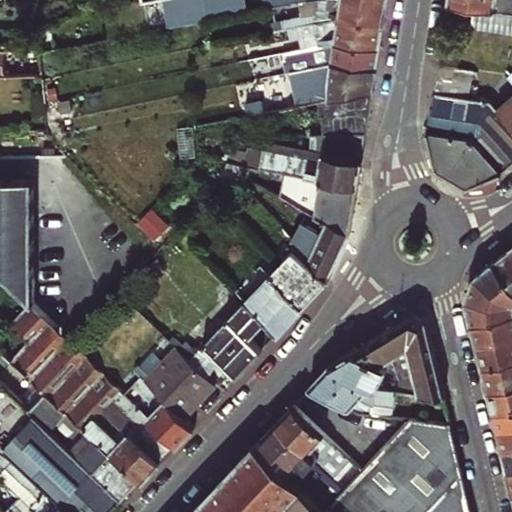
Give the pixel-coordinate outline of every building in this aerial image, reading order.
[(282,15),(284,24),(339,12),(384,20),(387,0),(314,0),(314,8),(282,15)] [(511,0),(448,0),(447,3),(511,12),(511,0)] [(511,31),(511,28),(511,12),(447,3),(445,20),(511,31)] [(339,12),(284,24),(265,29),(267,40),(299,33),(299,35),(319,31),(321,40),(335,38),(380,44),(384,20),(339,12)] [(309,50),(312,63),(333,59),(376,66),(380,44),(335,38),(321,40),(278,50),(280,58),(281,58),(286,61),(297,58),(301,52),(309,50)] [(0,49),(0,74),(4,75),(4,61),(19,62),(19,50),(0,49)] [(265,109),(314,99),(344,92),(372,89),(376,66),(333,59),(312,63),(308,64),(312,78),(290,84),(292,95),(286,96),(285,93),(262,98),(265,109)] [(435,76),(470,81),(473,66),(438,61),(435,76)] [(467,96),(470,81),(435,76),(433,90),(467,96)] [(344,92),(314,99),(322,134),(324,134),(366,132),(372,89),(344,92)] [(433,90),(426,131),(473,139),(501,171),(511,161),(511,123),(498,107),(492,101),(467,96),(433,90)] [(511,95),(498,107),(511,123),(511,95)] [(473,139),(426,131),(435,166),(468,184),(501,171),(473,139)] [(366,132),(324,134),(320,159),(262,149),(259,166),(283,170),(357,184),(366,132)] [(243,183),(246,173),(249,164),(228,160),(222,178),(243,183)] [(357,184),(283,170),(279,192),(307,208),(349,233),(357,184)] [(0,268),(34,302),(35,179),(0,178),(0,268)] [(327,278),(349,233),(307,208),(291,237),(296,243),(295,247),(297,249),(327,278)] [(327,280),(327,278),(297,249),(295,247),(281,262),(271,272),(279,280),(283,285),(286,289),(303,305),(327,280)] [(511,251),(510,249),(494,262),(511,285),(511,251)] [(472,321),(511,310),(511,285),(494,262),(474,278),(466,297),(472,321)] [(246,300),(264,318),(278,332),(303,305),(286,289),(283,285),(279,280),(271,272),(246,300)] [(249,336),(264,318),(246,300),(204,345),(236,376),(262,349),(249,336)] [(0,345),(51,395),(84,426),(95,414),(107,425),(95,437),(139,479),(142,481),(177,445),(123,391),(34,302),(0,335),(0,345)] [(511,310),(472,321),(477,342),(511,333),(511,310)] [(386,389),(396,390),(444,397),(426,319),(412,313),(353,349),(380,367),(387,372),(386,389)] [(511,333),(477,342),(483,366),(511,358),(511,333)] [(175,347),(146,376),(186,414),(214,385),(175,347)] [(329,364),(372,387),(380,367),(353,349),(329,364)] [(488,390),(511,384),(511,358),(483,366),(488,390)] [(329,364),(308,386),(359,412),(370,414),(373,399),(394,402),(396,390),(386,389),(372,387),(329,364)] [(186,414),(146,376),(142,372),(123,391),(177,445),(197,425),(186,414)] [(0,442),(3,446),(35,413),(0,380),(0,442)] [(511,384),(488,390),(493,410),(511,405),(511,384)] [(127,492),(139,479),(95,437),(84,426),(51,395),(38,408),(39,409),(127,492)] [(363,470),(292,404),(275,422),(346,488),(363,470)] [(498,429),(511,425),(511,405),(493,410),(498,429)] [(108,511),(127,492),(39,409),(35,413),(3,446),(12,454),(16,449),(82,511),(108,511)] [(95,414),(84,426),(95,437),(107,425),(95,414)] [(471,511),(451,425),(411,419),(363,470),(346,488),(334,502),(326,510),(328,511),(471,511)] [(346,488),(275,422),(254,444),(286,473),(294,464),(334,502),(346,488)] [(503,450),(511,448),(511,425),(498,429),(503,450)] [(0,476),(9,484),(39,511),(82,511),(16,449),(12,454),(3,446),(0,442),(0,461),(8,468),(0,476)] [(328,511),(326,510),(286,473),(254,444),(191,511),(328,511)] [(511,448),(503,450),(507,469),(511,468),(511,448)] [(39,511),(9,484),(0,493),(0,505),(7,511),(39,511)]
